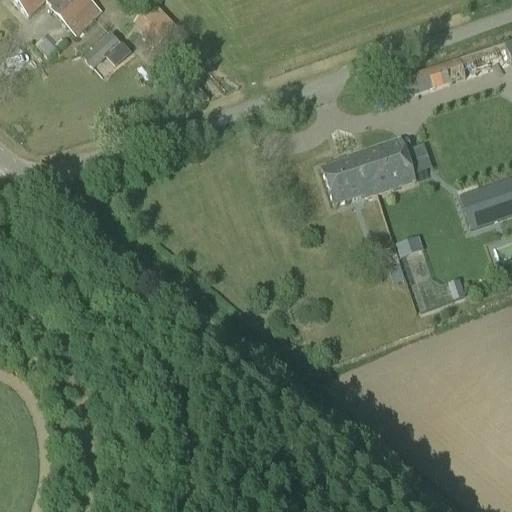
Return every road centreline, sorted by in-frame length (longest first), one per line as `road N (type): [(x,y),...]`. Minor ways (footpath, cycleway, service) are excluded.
road 1 (unclassified): [(12,176),(60,170),(511,15)]
road 2 (unclassified): [(409,511),(12,176)]
